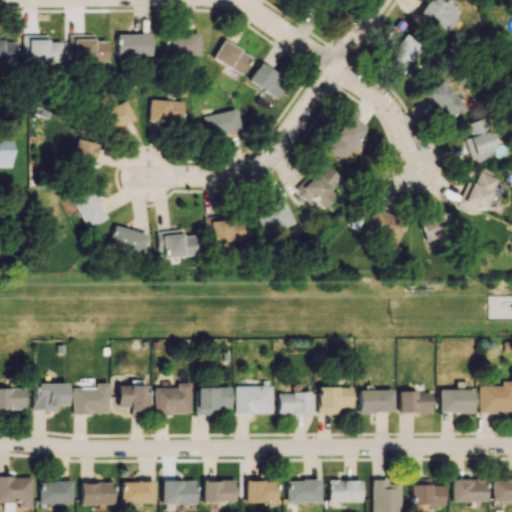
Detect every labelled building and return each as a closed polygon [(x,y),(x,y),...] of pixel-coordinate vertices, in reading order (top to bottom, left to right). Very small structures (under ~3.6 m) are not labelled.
[(461,7),(450,0),(427,0),(417,17),(444,34),(461,7)] [(46,34),(21,35),(22,54),(26,54),(26,62),(60,61),(59,41),(46,41),(46,34)] [(106,41),(92,41),(92,35),(68,34),(68,61),(105,61),(106,41)] [(148,34),(115,34),(114,56),(148,56),(148,34)] [(196,34),(161,35),(162,56),(197,55),(196,34)] [(386,65),(404,75),(421,44),(403,34),(386,65)] [(14,40),(0,40),(0,61),(15,61),(14,40)] [(240,74),(250,56),(220,40),(211,58),(240,74)] [(276,97),(286,78),(257,63),(247,82),(276,97)] [(463,107),(443,80),(425,92),(445,120),(463,107)] [(180,122),(181,100),(148,99),(147,121),(180,122)] [(96,114),(104,133),(133,120),(124,101),(96,114)] [(201,117),(207,138),(239,129),(233,107),(201,117)] [(350,147),(353,149),(364,129),(343,118),(326,150),(343,160),(350,147)] [(494,153),(484,118),(465,123),(468,137),(464,138),(469,159),(494,153)] [(0,167),(10,167),(11,140),(0,139),(0,167)] [(95,143),(75,139),(69,170),(90,174),(95,143)] [(297,190),(309,201),(312,197),(325,209),(337,195),(330,189),(340,178),(323,162),(297,190)] [(473,183),(465,180),(456,206),(482,215),(495,179),(477,172),(473,183)] [(103,218),(89,187),(69,196),(84,227),(103,218)] [(252,210),(264,236),(293,223),(281,197),(252,210)] [(404,222),(372,208),(362,232),(394,245),(404,222)] [(425,242),(455,229),(446,210),(416,223),(425,242)] [(242,216),(205,218),(206,243),(243,241),(242,216)] [(105,248),(138,259),(145,235),(112,225),(105,248)] [(195,256),(194,235),(180,235),(180,230),(157,231),(158,257),(195,256)] [(500,385),(477,386),(477,412),(511,411),(511,380),(500,381),(500,385)] [(30,383),(31,410),(55,410),(54,405),(65,405),(64,382),(30,383)] [(106,413),(106,382),(93,383),(93,388),(70,388),(70,413),(106,413)] [(187,414),(188,382),(174,382),(174,388),(152,387),(151,414),(187,414)] [(145,386),(114,385),(114,406),(128,406),(128,415),(144,415),(145,386)] [(232,413),(270,413),(269,385),(232,386),(232,413)] [(349,407),(349,387),(315,386),(315,414),(335,414),(336,407),(349,407)] [(0,387),(0,409),(22,409),(22,388),(0,387)] [(192,414),(214,415),(214,408),(227,408),(228,388),(193,387),(192,414)] [(390,389),(356,390),(356,413),(390,413),(390,389)] [(436,412),(470,412),(471,389),(437,389),(436,412)] [(395,412),(428,413),(428,392),(396,391),(395,412)] [(307,413),(307,392),(274,392),(275,414),(307,413)] [(30,476),(0,476),(0,502),(16,502),(16,507),(30,506),(30,476)] [(449,502),(483,502),(483,478),(449,479),(449,502)] [(490,501),(511,500),(511,478),(490,479),(490,501)] [(318,479),(285,480),(285,502),(318,501),(318,479)] [(369,511),(397,511),(398,484),(386,484),(386,480),(370,479),(369,511)] [(442,505),(442,485),(428,485),(428,479),(408,479),(408,505),(442,505)] [(194,503),(193,480),(159,480),(160,504),(194,503)] [(201,480),(200,502),(233,502),(234,480),(201,480)] [(276,501),(275,480),(244,481),(244,502),(276,501)] [(358,502),(359,480),(325,480),(325,501),(358,502)] [(70,481),(36,481),(37,503),(70,503),(70,481)] [(119,482),(119,503),(152,503),(152,481),(119,482)] [(111,482),(78,483),(78,504),(111,504),(111,482)]
